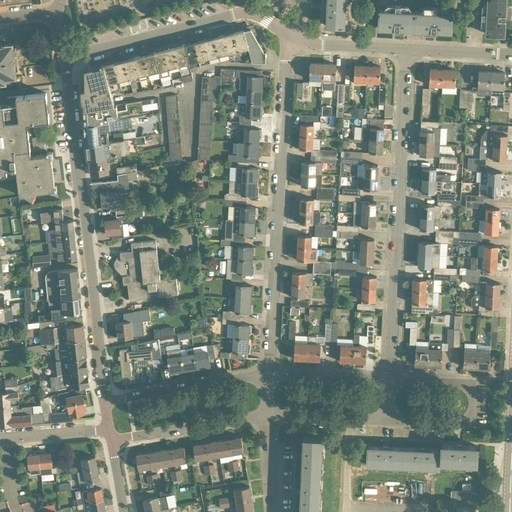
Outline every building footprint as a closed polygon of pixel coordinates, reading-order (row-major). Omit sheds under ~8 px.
[(344,27),(345,0),(326,0),(326,26),(344,27)] [(486,18),(485,34),(504,35),(505,20),(508,20),(508,8),(505,8),(505,0),(487,0),(486,13),(481,13),(481,18),(486,18)] [(405,30),(414,31),(415,12),(400,11),(400,5),(395,5),(394,11),(379,10),(378,29),(393,30),(393,33),(405,33),(405,30)] [(451,33),(452,14),(436,13),(436,7),(431,7),(430,13),(415,12),(414,31),(423,31),(423,34),(434,35),(435,32),(451,33)] [(243,30),(233,32),(239,57),(247,54),(250,66),(264,67),(265,63),(265,52),(263,52),(250,29),(243,31),(243,30)] [(240,61),(239,57),(233,32),(223,35),(229,58),(230,61),(240,61)] [(219,60),(229,58),(223,35),(213,37),(219,60)] [(209,63),(219,60),(213,37),(203,40),(209,63)] [(199,66),(209,63),(203,40),(194,42),(199,66)] [(190,68),(199,66),(194,42),(183,45),(189,68),(190,68)] [(16,78),(12,44),(4,45),(1,45),(0,45),(0,84),(7,84),(7,83),(10,83),(10,78),(16,78)] [(193,80),(190,68),(189,68),(183,45),(173,48),(181,77),(183,83),(192,81),(193,80)] [(171,80),(181,77),(173,48),(163,50),(172,85),(173,85),(171,80)] [(162,88),(172,85),(163,50),(153,53),(160,76),(159,76),(162,88)] [(149,78),(159,76),(160,76),(153,53),(143,55),(149,78)] [(139,81),(149,78),(143,55),(133,58),(139,81)] [(129,83),(139,81),(133,58),(123,60),(129,83)] [(120,86),(129,83),(123,60),(113,63),(121,91),(122,91),(120,86)] [(111,93),(121,91),(113,63),(104,65),(111,93)] [(309,63),(309,80),(322,81),(322,64),(309,63)] [(322,64),(322,81),(335,82),(336,65),(322,64)] [(114,105),(104,65),(103,65),(84,69),(84,71),(84,89),(80,90),(81,96),(82,110),(114,105)] [(366,83),(367,66),(354,66),(353,82),(366,83)] [(367,66),(366,83),(379,84),(380,67),(367,66)] [(239,89),(240,89),(261,91),(262,78),(264,78),(264,77),(260,77),(261,71),(220,69),(220,76),(220,88),(234,89),(234,82),(235,82),(235,77),(239,77),(239,80),(239,89)] [(442,87),(443,70),(429,69),(428,87),(442,87)] [(443,70),(442,87),(454,88),(455,70),(443,70)] [(490,90),(491,72),(477,71),(477,89),(490,90)] [(491,72),(490,90),(496,90),(496,94),(503,95),(502,110),(508,110),(509,93),(503,93),(504,73),(491,72)] [(220,88),(220,76),(214,76),(213,78),(213,84),(213,89),(213,94),(212,100),(212,101),(220,102),(220,88)] [(261,104),(261,91),(240,89),(240,95),(246,96),(246,103),(261,104)] [(46,154),(33,155),(33,151),(46,150),(45,142),(38,143),(37,138),(32,139),(33,147),(30,147),(27,123),(49,121),(46,93),(7,98),(8,106),(0,106),(0,181),(17,180),(19,196),(25,195),(32,199),(37,192),(50,190),(50,189),(53,185),(54,185),(54,181),(51,158),(50,158),(46,155),(46,154)] [(165,97),(166,103),(177,102),(177,95),(165,97)] [(143,116),(141,101),(126,104),(126,109),(116,111),(115,106),(114,105),(82,110),(84,125),(130,118),(143,116)] [(166,103),(166,110),(178,108),(177,102),(166,103)] [(261,104),(246,103),(240,103),(239,115),(235,115),(234,122),(251,123),(251,117),(262,117),(260,117),(261,104)] [(166,110),(167,116),(178,115),(178,108),(166,110)] [(354,109),(351,109),(350,117),(364,118),(364,108),(354,108),(354,109)] [(167,116),(167,123),(179,121),(178,115),(167,116)] [(86,146),(109,142),(107,131),(109,130),(121,129),(131,128),(131,125),(130,118),(84,125),(86,146)] [(383,119),(366,119),(365,128),(362,128),(361,140),(365,140),(382,141),(383,119)] [(167,123),(168,130),(179,128),(179,121),(167,123)] [(250,129),(251,123),(234,122),(234,127),(239,128),(238,142),(258,143),(259,130),(261,130),(261,129),(250,129)] [(419,144),(433,145),(433,144),(439,144),(440,128),(440,124),(438,124),(438,122),(420,122),(419,144)] [(299,137),(312,138),(313,125),(300,124),(299,137)] [(487,147),(506,148),(507,135),(494,135),(494,132),(507,132),(507,126),(490,125),(490,126),(489,129),(489,131),(487,131),(486,147),(487,147)] [(168,130),(168,136),(180,135),(179,128),(168,130)] [(123,140),(122,133),(113,134),(114,141),(123,140)] [(168,136),(169,143),(180,141),(180,135),(168,136)] [(144,137),(136,138),(123,140),(114,141),(109,142),(86,146),(86,147),(87,160),(89,160),(107,157),(107,158),(125,155),(124,154),(138,152),(137,145),(145,144),(144,137)] [(299,149),(311,150),(319,150),(319,138),(312,138),(299,137),(299,149)] [(344,140),(341,147),(348,149),(350,142),(344,140)] [(382,154),(382,141),(365,140),(365,141),(369,141),(368,153),(382,154)] [(169,149),(181,148),(180,141),(169,143),(169,149)] [(258,156),(258,143),(238,142),(237,155),(228,155),(228,161),(237,161),(248,162),(249,156),(260,157),(260,156),(258,156)] [(432,157),(433,145),(419,144),(419,156),(432,157)] [(505,161),(506,148),(487,147),(486,160),(505,161)] [(169,149),(170,156),(181,154),(181,148),(169,149)] [(170,156),(170,162),(182,161),(181,154),(170,156)] [(336,163),(336,157),(311,156),(311,162),(302,162),(301,174),(321,175),(322,163),(336,163)] [(109,173),(107,158),(107,157),(89,160),(91,175),(109,173)] [(362,159),(344,158),(341,157),(340,176),(344,176),(344,164),(361,165),(362,159)] [(187,172),(200,169),(198,160),(185,162),(187,172)] [(248,168),(248,162),(237,161),(237,167),(242,168),(241,181),(233,181),(256,182),(257,169),(259,169),(248,168)] [(363,177),(377,177),(377,166),(364,165),(363,177)] [(117,175),(132,171),(132,166),(116,168),(117,175)] [(421,181),(441,182),(451,182),(451,175),(435,174),(436,169),(422,168),(421,181)] [(118,216),(129,215),(128,208),(126,208),(124,193),(129,192),(128,181),(137,179),(136,171),(132,171),(117,175),(118,181),(91,184),(92,193),(100,192),(102,210),(115,208),(116,216),(118,216)] [(486,184),(500,185),(500,172),(487,171),(486,184)] [(321,188),(321,175),(301,174),(300,186),(317,187),(316,193),(334,194),(334,188),(321,188)] [(376,191),(377,177),(363,177),(357,177),(357,189),(343,189),(342,195),(359,195),(359,190),(376,191)] [(255,195),(256,182),(233,181),(232,195),(225,194),(225,200),(246,201),(247,195),(257,196),(257,195),(255,195)] [(441,194),(441,182),(421,181),(421,193),(437,193),(436,200),(460,201),(454,201),(454,194),(441,194)] [(499,197),(500,185),(486,184),(478,183),(478,189),(478,196),(465,195),(465,202),(483,202),(483,199),(487,199),(487,197),(499,197)] [(359,195),(342,195),(338,194),(338,201),(353,202),(352,213),(375,214),(375,203),(359,202),(359,195)] [(299,211),(313,211),(314,199),(300,198),(299,211)] [(246,207),(246,201),(225,200),(224,206),(233,207),(233,220),(254,222),(255,208),(257,208),(246,207)] [(459,207),(460,201),(436,200),(436,206),(420,205),(419,218),(439,219),(440,206),(459,207)] [(56,230),(74,228),(73,220),(63,221),(62,208),(53,209),(50,209),(50,211),(48,211),(48,207),(40,208),(42,223),(55,222),(56,230)] [(484,221),(498,222),(499,209),(485,208),(484,221)] [(129,215),(118,216),(118,219),(105,220),(106,235),(111,235),(112,240),(123,237),(123,236),(129,236),(128,224),(133,223),(133,217),(143,216),(142,211),(133,212),(133,214),(129,215)] [(312,224),(313,211),(299,211),(298,224),(312,224)] [(374,227),(375,214),(352,213),(352,214),(353,214),(353,225),(337,225),(336,231),(340,231),(357,232),(357,226),(374,227)] [(419,218),(419,230),(433,231),(433,230),(435,231),(435,237),(453,238),(458,238),(459,232),(439,231),(439,219),(419,218)] [(254,234),(254,222),(233,220),(233,240),(244,241),(244,234),(256,235),(256,234),(254,234)] [(497,234),(498,222),(484,221),(484,233),(497,234)] [(46,242),(48,242),(75,240),(74,228),(56,230),(48,231),(45,231),(46,242)] [(297,248),(311,248),(311,236),(298,236),(297,248)] [(435,237),(434,243),(432,243),(418,242),(418,255),(439,256),(439,255),(439,243),(453,244),(458,244),(458,238),(453,238),(435,237)] [(244,241),(233,240),(221,239),(221,245),(232,245),(232,259),(237,260),(252,261),(253,248),(255,248),(255,247),(244,246),(244,241)] [(355,251),(373,252),(374,240),(360,239),(357,239),(355,239),(355,241),(355,251)] [(75,240),(48,242),(49,255),(32,256),(33,267),(51,266),(50,259),(58,258),(58,260),(77,259),(75,240)] [(149,298),(149,295),(156,294),(157,297),(178,294),(176,279),(160,281),(155,241),(131,243),(131,251),(120,252),(120,260),(117,261),(114,261),(114,270),(117,269),(121,269),(122,272),(123,285),(127,284),(129,301),(149,298)] [(483,258),(496,259),(497,246),(483,245),(483,258)] [(311,249),(311,248),(297,248),(296,260),(313,261),(313,267),(330,268),(331,262),(317,262),(317,249),(311,249)] [(353,251),(352,258),(359,259),(359,264),(372,265),(373,252),(355,251),(353,251)] [(438,268),(439,256),(418,255),(417,267),(433,268),(433,274),(456,275),(456,269),(451,269),(438,268)] [(496,271),(496,259),(483,258),(476,257),(476,270),(465,269),(465,275),(479,276),(479,270),(496,271)] [(252,274),(252,261),(237,260),(237,273),(231,273),(230,279),(242,280),(243,274),(253,274),(252,274)] [(335,260),(334,262),(334,268),(338,268),(356,269),(356,264),(356,263),(352,263),(343,263),(343,261),(335,260)] [(60,283),(79,281),(78,268),(59,270),(60,283)] [(79,281),(60,283),(59,270),(51,271),(50,271),(49,272),(48,272),(47,273),(46,275),(45,276),(45,277),(45,278),(47,300),(48,300),(61,299),(80,297),(79,281)] [(312,286),(312,273),(292,272),(291,284),(312,286)] [(361,288),(375,289),(376,277),(362,276),(361,288)] [(241,285),(242,280),(230,279),(230,285),(236,286),(235,299),(229,298),(229,299),(250,300),(251,287),(253,287),(253,286),(241,285)] [(433,280),(426,280),(413,279),(412,291),(425,292),(432,292),(433,280)] [(484,295),(498,295),(499,283),(485,283),(484,295)] [(312,286),(291,284),(290,297),(304,298),(305,286),(312,286)] [(375,302),(375,289),(361,288),(361,301),(375,302)] [(432,292),(425,292),(412,291),(411,313),(431,314),(432,292)] [(497,318),(498,295),(484,295),(479,295),(478,311),(477,317),(480,317),(491,317),(497,318)] [(48,300),(49,314),(50,320),(82,317),(82,312),(80,297),(61,299),(48,300)] [(249,313),(250,300),(229,299),(228,311),(222,311),(222,318),(240,319),(240,313),(251,313),(249,313)] [(12,307),(0,308),(0,321),(5,321),(5,314),(12,313),(12,307)] [(46,344),(85,341),(83,324),(82,317),(50,320),(40,322),(40,329),(39,329),(41,345),(46,344)] [(453,327),(453,347),(464,348),(464,346),(464,345),(459,344),(460,317),(454,317),(453,327)] [(204,318),(197,318),(198,328),(205,327),(204,318)] [(240,325),(240,319),(222,318),(222,324),(234,325),(233,338),(248,339),(249,326),(251,326),(251,325),(240,325)] [(132,331),(131,321),(116,323),(118,339),(133,337),(132,331)] [(153,330),(154,339),(174,335),(174,328),(153,330)] [(496,349),(497,331),(491,331),(490,346),(477,345),(477,351),(476,368),(489,368),(490,353),(490,349),(491,349),(496,349)] [(353,345),(352,362),(365,363),(366,346),(358,346),(359,335),(353,335),(353,339),(353,345)] [(308,336),(308,343),(307,360),(320,361),(320,344),(316,344),(316,336),(308,336)] [(247,352),(248,339),(233,338),(232,351),(230,351),(229,352),(229,358),(232,358),(232,359),(241,359),(242,352),(249,353),(249,352),(247,352)] [(161,359),(160,349),(158,339),(137,344),(137,351),(131,352),(127,352),(126,349),(119,350),(120,356),(119,356),(120,360),(122,384),(134,383),(133,376),(131,376),(129,361),(134,361),(134,367),(153,366),(152,364),(152,359),(161,359)] [(353,345),(353,339),(337,339),(337,345),(340,346),(339,362),(352,362),(353,345)] [(68,360),(86,358),(85,341),(46,344),(46,350),(66,347),(67,353),(68,360)] [(307,360),(308,343),(294,343),(293,360),(307,360)] [(428,348),(427,366),(440,367),(442,344),(428,343),(428,345),(428,348)] [(214,358),(215,358),(220,357),(220,352),(218,344),(212,345),(214,358)] [(206,345),(207,351),(193,353),(196,368),(201,367),(209,366),(210,368),(209,359),(214,358),(212,345),(206,345)] [(180,355),(179,349),(166,351),(166,348),(160,349),(161,359),(162,365),(168,364),(170,375),(170,374),(170,373),(183,370),(180,355)] [(427,366),(428,348),(415,348),(414,365),(427,366)] [(477,351),(470,351),(464,351),(463,367),(476,368),(477,351)] [(196,368),(193,353),(180,355),(183,370),(196,368)] [(57,375),(87,372),(86,358),(68,360),(55,361),(56,368),(52,369),(53,376),(50,376),(50,377),(57,375)] [(75,389),(85,386),(89,386),(87,372),(57,375),(50,377),(51,390),(66,388),(65,377),(70,377),(71,388),(75,387),(75,389)] [(0,406),(15,405),(15,399),(19,398),(18,389),(23,387),(22,384),(18,386),(5,387),(5,392),(0,392),(0,406)] [(71,411),(71,417),(83,414),(82,409),(85,408),(84,404),(88,403),(86,394),(85,386),(75,389),(57,394),(59,403),(66,401),(68,411),(71,411)] [(50,413),(49,396),(40,399),(40,406),(42,406),(42,413),(33,414),(33,406),(21,407),(21,409),(18,409),(18,405),(15,405),(0,406),(0,426),(31,424),(44,422),(50,422),(50,413)] [(72,420),(71,417),(71,411),(68,411),(50,413),(50,422),(72,420)] [(228,439),(231,455),(243,453),(241,437),(228,439)] [(322,439),(303,438),(302,453),(301,465),(320,466),(322,439)] [(219,457),(231,455),(228,439),(217,441),(219,457)] [(207,459),(219,457),(217,441),(205,443),(207,459)] [(195,461),(207,459),(205,443),(193,445),(195,461)] [(477,465),(478,447),(440,445),(440,450),(367,447),(367,465),(440,468),(440,463),(477,465)] [(171,448),(174,464),(186,462),(184,446),(171,448)] [(162,466),(174,464),(171,448),(159,450),(162,466)] [(150,468),(162,466),(159,450),(148,452),(150,468)] [(138,470),(150,468),(148,452),(135,454),(138,470)] [(52,474),(51,468),(56,468),(56,464),(55,459),(51,459),(50,453),(39,454),(40,473),(41,475),(52,474)] [(31,474),(40,473),(39,454),(27,455),(28,469),(30,469),(31,474)] [(83,471),(97,468),(94,457),(81,459),(83,471)] [(56,475),(64,474),(63,463),(56,464),(56,468),(56,472),(56,475)] [(320,466),(301,465),(300,502),(319,503),(320,466)] [(97,468),(83,471),(77,472),(79,483),(99,480),(97,468)] [(235,502),(251,499),(249,486),(233,489),(235,502)] [(76,505),(103,500),(101,489),(81,492),(82,499),(75,500),(76,505)] [(145,511),(150,511),(165,509),(162,497),(175,494),(174,489),(159,492),(160,497),(158,498),(158,497),(143,500),(145,511)] [(245,511),(253,511),(251,499),(235,502),(228,503),(219,504),(220,509),(229,508),(229,511),(245,511)] [(10,511),(7,500),(0,501),(0,511),(10,511)] [(103,500),(76,505),(77,510),(84,509),(84,511),(102,511),(105,511),(103,500)] [(318,511),(319,503),(300,502),(299,511),(318,511)]
